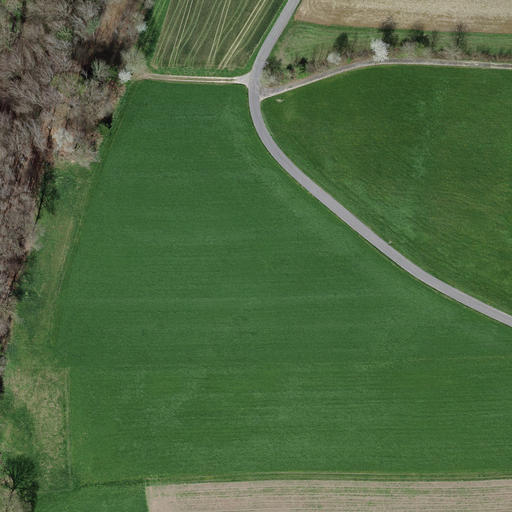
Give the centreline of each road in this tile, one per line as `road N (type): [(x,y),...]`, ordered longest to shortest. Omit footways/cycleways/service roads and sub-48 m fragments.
road 1 (residential): [(290,0),(265,41),(256,77),(256,115),(274,148),(404,262),(511,319)]
road 2 (track): [(254,97),(354,65),(511,65)]
